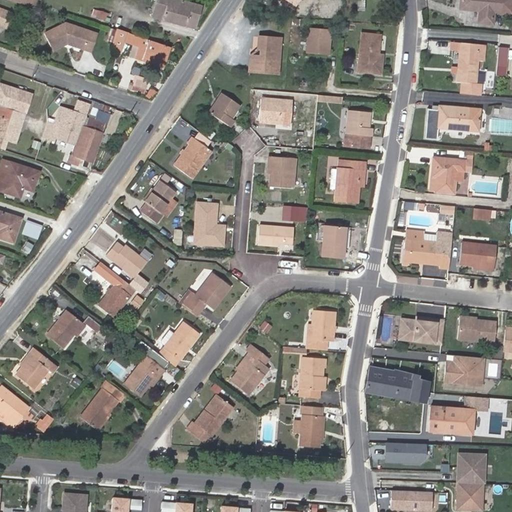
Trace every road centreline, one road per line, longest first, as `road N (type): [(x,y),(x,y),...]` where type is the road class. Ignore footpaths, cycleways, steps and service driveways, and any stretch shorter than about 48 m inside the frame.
road 1 (residential): [(410,0),(370,286)]
road 2 (tertiary): [(0,324),(157,112)]
road 3 (residential): [(129,472),(272,286)]
road 4 (residential): [(370,286),(352,392),(361,492)]
road 5 (residential): [(0,57),(157,112)]
road 6 (residential): [(252,138),(245,256),(272,286)]
road 7 (residential): [(370,286),(511,301)]
road 8 (tertiary): [(157,112),(232,0)]
